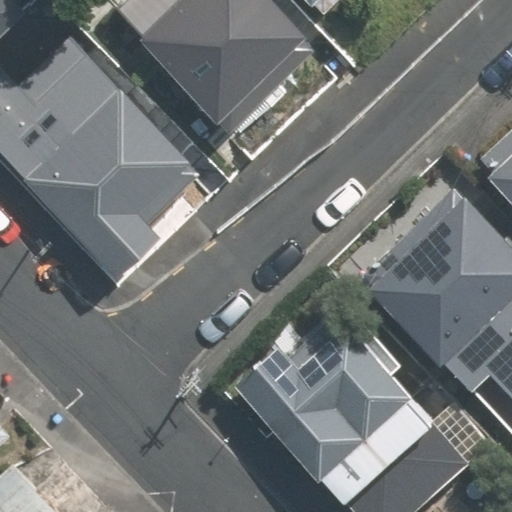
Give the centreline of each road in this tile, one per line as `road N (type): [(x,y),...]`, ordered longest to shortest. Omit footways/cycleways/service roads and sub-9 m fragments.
road 1 (residential): [(102,382),(511,8)]
road 2 (residential): [(223,511),(102,382)]
road 3 (residential): [(102,382),(0,272)]
